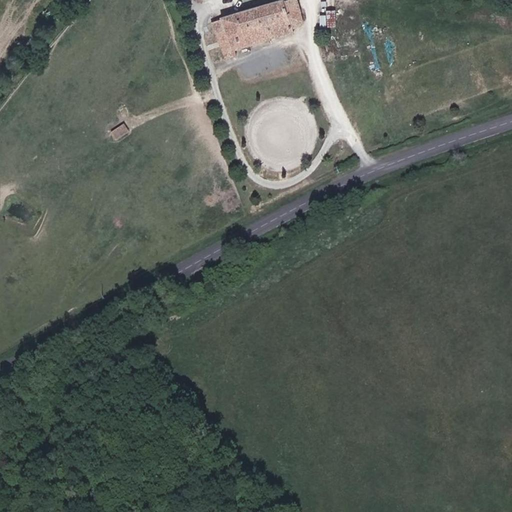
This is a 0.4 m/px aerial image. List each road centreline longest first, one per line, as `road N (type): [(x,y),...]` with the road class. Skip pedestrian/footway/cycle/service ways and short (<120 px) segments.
road 1 (secondary): [(0,373),(289,212),(376,170),(511,124)]
road 2 (unknown): [(320,0),(331,77),(376,170)]
